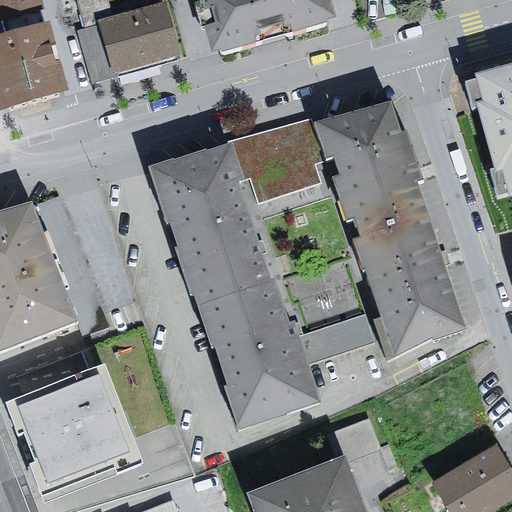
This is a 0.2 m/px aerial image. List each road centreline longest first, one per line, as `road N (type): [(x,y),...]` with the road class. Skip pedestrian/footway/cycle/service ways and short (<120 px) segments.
road 1 (residential): [(410,48),(0,163)]
road 2 (residential): [(410,48),(511,361)]
